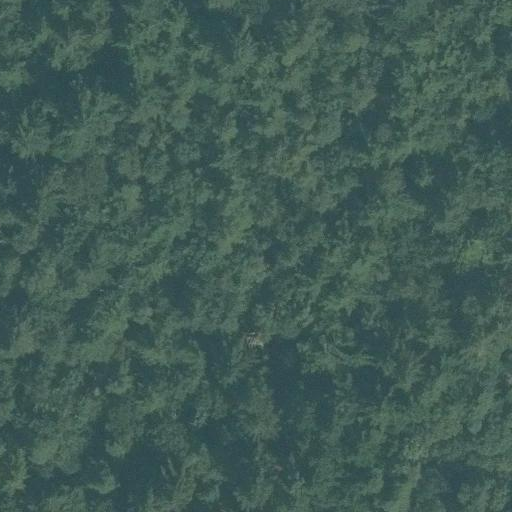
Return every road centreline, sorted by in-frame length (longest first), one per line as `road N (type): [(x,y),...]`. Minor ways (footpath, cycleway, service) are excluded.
road 1 (track): [(0,39),(373,363)]
road 2 (track): [(197,511),(511,246)]
